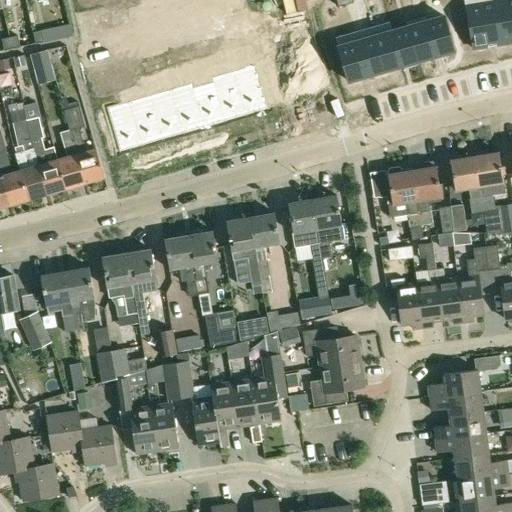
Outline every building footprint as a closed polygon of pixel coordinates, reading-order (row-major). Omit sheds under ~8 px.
[(491,0),(486,0),(466,3),(473,48),(499,44),(491,0)] [(511,0),(491,0),(499,44),(511,41),(511,0)] [(444,16),(426,21),(436,56),(454,50),(444,16)] [(426,21),(409,26),(418,61),(436,56),(426,21)] [(409,26),(391,31),(401,66),(418,61),(409,26)] [(42,30),(33,32),(35,44),(44,42),(42,30)] [(391,31),(374,36),(384,71),(401,66),(391,31)] [(10,37),(12,49),(21,47),(18,35),(10,37)] [(374,36),(357,41),(367,76),(384,71),(374,36)] [(12,49),(10,37),(2,39),(4,50),(12,49)] [(357,41),(338,47),(348,81),(367,76),(357,41)] [(52,64),(48,50),(30,54),(31,57),(34,69),(52,64)] [(10,67),(8,58),(0,60),(0,64),(1,69),(10,67)] [(255,75),(234,81),(244,116),(266,109),(255,75)] [(234,81),(213,87),(223,122),(244,116),(234,81)] [(213,87),(192,93),(202,128),(223,122),(213,87)] [(192,93),(171,99),(182,134),(202,128),(192,93)] [(64,110),(69,130),(71,130),(86,183),(104,177),(96,149),(87,151),(81,128),(85,127),(80,106),(78,101),(70,103),(69,99),(67,99),(67,96),(61,98),(64,110)] [(171,99),(151,106),(161,140),(182,134),(171,99)] [(151,106),(130,112),(140,146),(161,140),(151,106)] [(130,112),(108,118),(118,153),(140,146),(130,112)] [(54,146),(45,149),(43,139),(45,138),(40,116),(27,119),(48,194),(67,188),(59,159),(58,159),(54,146)] [(18,147),(24,145),(26,151),(15,154),(20,170),(21,170),(29,199),(48,194),(27,119),(13,123),(18,147)] [(0,167),(11,205),(29,199),(21,170),(20,170),(12,172),(5,149),(6,148),(0,128),(0,167)] [(67,188),(86,183),(71,130),(69,130),(62,132),(69,156),(59,159),(67,188)] [(485,211),(486,216),(495,214),(492,194),(504,192),(503,183),(505,182),(500,153),(476,157),(485,211)] [(469,188),(471,199),(469,199),(472,213),(485,211),(476,157),(452,161),(457,190),(469,188)] [(423,169),(413,170),(422,225),(433,223),(431,210),(430,210),(429,203),(441,201),(441,197),(443,196),(437,164),(434,161),(425,162),(423,167),(423,169)] [(412,240),(423,238),(421,225),(422,225),(413,170),(403,172),(402,170),(400,166),(390,168),(389,173),(393,195),(387,196),(390,216),(407,214),(409,227),(410,227),(412,240)] [(0,207),(11,205),(0,167),(0,207)] [(313,199),(322,258),(332,257),(330,242),(344,239),(337,195),(313,199)] [(289,203),(294,232),(296,247),(312,244),(315,260),(322,258),(313,199),(289,203)] [(503,233),(511,231),(511,203),(499,206),(503,233)] [(451,206),(454,232),(466,230),(463,204),(451,206)] [(454,232),(451,206),(439,208),(443,234),(454,232)] [(275,213),(251,217),(256,247),(280,243),(275,213)] [(258,259),(256,247),(251,217),(226,221),(233,259),(248,257),(249,261),(248,261),(251,278),(254,298),(264,297),(263,291),(261,277),(258,259)] [(189,235),(199,295),(208,293),(206,278),(207,278),(204,264),(219,261),(213,230),(189,235)] [(453,243),(451,233),(437,236),(438,244),(453,243)] [(186,281),(189,297),(199,295),(189,235),(165,239),(170,270),(179,268),(182,282),(186,281)] [(418,244),(420,259),(434,257),(432,241),(418,244)] [(511,263),(500,265),(497,245),(486,246),(491,290),(492,293),(502,292),(506,319),(511,317),(511,263)] [(390,261),(413,258),(412,246),(388,249),(390,261)] [(458,278),(464,322),(474,321),(473,315),(484,314),(481,291),(491,290),(486,246),(473,248),(475,261),(466,262),(468,276),(458,278)] [(156,290),(157,287),(156,279),(157,279),(152,249),(128,252),(133,282),(139,320),(147,318),(146,310),(147,310),(144,291),(156,290)] [(109,286),(111,296),(125,294),(128,313),(138,311),(139,320),(133,282),(128,252),(103,256),(108,286),(109,286)] [(258,259),(261,277),(263,291),(272,289),(269,275),(270,275),(267,258),(258,259)] [(322,258),(314,260),(316,272),(324,270),(322,258)] [(96,302),(95,296),(90,266),(66,270),(75,329),(84,328),(83,322),(95,320),(96,302)] [(437,269),(443,319),(453,318),(453,323),(464,322),(458,278),(446,280),(444,268),(437,269)] [(432,320),(443,319),(437,269),(428,270),(429,282),(417,283),(423,327),(433,326),(432,320)] [(66,270),(41,274),(47,311),(62,309),(66,331),(75,329),(66,270)] [(0,337),(5,336),(4,329),(8,329),(12,326),(15,323),(15,318),(14,309),(19,309),(14,275),(0,276),(0,337)] [(417,283),(405,285),(404,278),(391,280),(391,288),(396,288),(401,324),(412,323),(413,329),(423,327),(417,283)] [(331,296),(332,309),(363,305),(361,284),(347,286),(348,294),(331,296)] [(303,319),(332,314),(328,295),(299,300),(303,319)] [(221,326),(218,310),(205,312),(210,343),(237,338),(234,324),(221,326)] [(19,320),(33,351),(52,342),(37,311),(19,320)] [(298,311),(291,312),(293,323),(300,322),(298,311)] [(266,315),(238,321),(242,337),(269,330),(266,315)] [(178,360),(177,354),(178,354),(173,329),(158,332),(163,357),(165,364),(178,360)] [(317,354),(319,366),(360,361),(356,335),(317,341),(315,329),(302,331),(305,355),(317,354)] [(200,335),(176,339),(178,352),(202,348),(200,335)] [(111,350),(116,377),(129,374),(125,348),(111,350)] [(97,352),(102,381),(116,377),(111,350),(97,352)] [(280,420),(276,390),(286,388),(281,354),(261,357),(264,377),(252,379),(259,423),(280,420)] [(177,362),(176,363),(181,398),(195,397),(190,361),(177,362)] [(325,392),(363,386),(360,361),(319,366),(321,379),(309,381),(313,406),(326,404),(325,392)] [(163,364),(167,400),(181,398),(176,363),(163,364)] [(429,385),(430,397),(481,391),(478,370),(443,375),(444,383),(429,385)] [(74,388),(84,386),(82,371),(72,373),(74,388)] [(115,379),(119,409),(129,407),(132,407),(128,377),(115,379)] [(252,443),(262,441),(259,423),(252,379),(231,381),(238,426),(250,425),(252,443)] [(210,384),(219,441),(220,448),(230,446),(228,428),(238,426),(231,381),(210,384)] [(93,390),(80,392),(82,403),(95,401),(93,390)] [(447,408),(448,416),(483,412),(481,391),(430,397),(432,410),(447,408)] [(191,398),(198,445),(219,441),(211,396),(191,398)] [(150,404),(157,450),(179,447),(172,401),(150,404)] [(129,407),(136,453),(157,450),(150,404),(132,407),(129,407)] [(0,442),(9,440),(4,410),(0,410),(0,442)] [(52,452),(82,447),(80,429),(78,411),(46,416),(52,452)] [(435,427),(436,439),(486,433),(483,412),(448,416),(449,425),(435,427)] [(111,424),(80,429),(82,447),(85,465),(117,460),(111,424)] [(452,450),(453,459),(489,454),(486,433),(436,439),(438,452),(452,450)] [(0,474),(16,471),(34,467),(28,436),(9,440),(0,442),(0,474)] [(453,459),(456,480),(507,473),(505,461),(490,463),(489,454),(453,459)] [(22,501),(58,494),(52,463),(34,467),(16,471),(22,501)] [(426,472),(416,473),(417,484),(428,483),(426,472)] [(456,480),(459,501),(494,496),(493,487),(509,485),(507,473),(456,480)] [(420,485),(422,504),(434,503),(432,483),(420,485)] [(459,501),(460,511),(511,511),(511,510),(511,502),(495,504),(494,496),(459,501)] [(278,511),(276,498),(264,499),(265,511),(278,511)] [(253,511),(265,511),(264,499),(252,501),(253,511)] [(223,505),(223,511),(236,511),(235,503),(223,505)]
